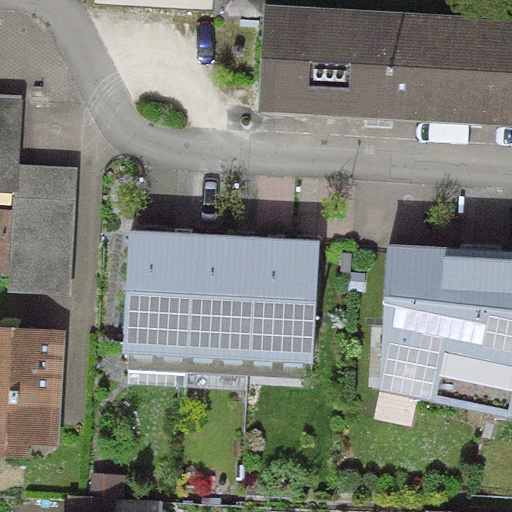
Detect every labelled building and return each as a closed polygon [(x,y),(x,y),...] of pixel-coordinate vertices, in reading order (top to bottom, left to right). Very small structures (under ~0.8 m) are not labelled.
[(511,18),(265,5),(259,113),(511,126),(511,18)] [(0,192),(13,193),(8,291),(70,295),(77,168),(17,165),(21,99),(0,97),(0,192)] [(318,240),(128,231),(121,371),(311,380),(318,240)] [(511,250),(387,243),(380,390),(511,416),(511,250)] [(66,329),(0,325),(0,456),(26,458),(27,442),(59,444),(66,329)] [(63,511),(115,511),(116,498),(65,496),(63,511)]
